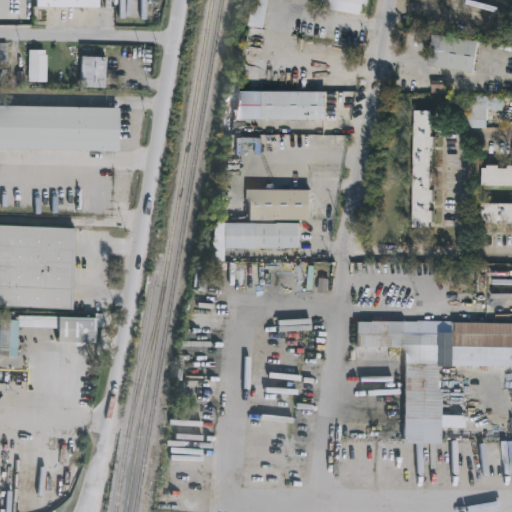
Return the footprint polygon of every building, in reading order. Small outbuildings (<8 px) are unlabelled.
[(102,0),(102,9),(40,8),(40,0),(102,0)] [(269,0),(265,28),(248,25),(252,0),(269,0)] [(364,0),(364,5),(358,4),(356,15),(313,8),(314,0),(364,0)] [(474,43),(469,74),(422,67),(427,35),(474,43)] [(49,55),(48,82),(30,82),(31,50),(47,50),(47,55),(49,55)] [(108,85),(107,88),(82,87),(84,57),(109,58),(108,85)] [(321,121),(268,121),(268,93),(322,93),(321,121)] [(502,100),(500,111),(487,111),(486,121),(484,121),(484,129),(465,129),(465,125),(459,125),(460,101),(466,101),(466,96),(502,97),(502,100)] [(0,107),(123,109),(122,149),(0,147),(0,107)] [(430,117),(429,129),(427,129),(426,138),(429,138),(429,149),(426,149),(425,192),(428,192),(428,204),(425,204),(425,213),(428,213),(427,225),(425,224),(424,230),(408,229),(410,112),(427,112),(427,117),(430,117)] [(511,185),(481,185),(482,168),(487,168),(487,165),(498,165),(498,168),(507,168),(507,165),(511,165),(511,185)] [(306,219),(253,219),(253,188),(306,189),(306,219)] [(511,226),(503,226),(503,222),(493,222),(493,225),(482,225),(482,222),(477,222),(477,205),(511,205),(511,226)] [(305,223),(304,248),(228,246),(229,221),(305,223)] [(0,223),(79,226),(76,308),(0,305),(0,223)] [(291,291),(300,291),(300,268),(291,268),(291,291)] [(99,339),(99,341),(62,340),(62,328),(30,328),(30,315),(99,316),(99,339)] [(0,318),(17,319),(16,357),(0,356),(0,318)] [(511,322),(511,329),(510,329),(509,361),(447,359),(448,352),(436,352),(435,442),(397,442),(399,346),(352,345),(352,320),(511,322)]
